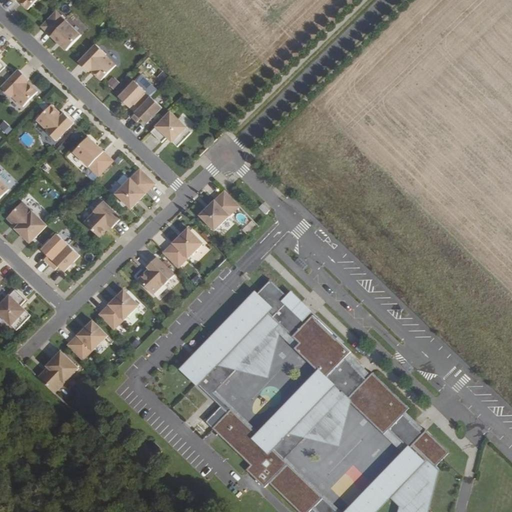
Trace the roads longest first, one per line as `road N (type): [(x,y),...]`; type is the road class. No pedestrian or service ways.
road 1 (residential): [(0,15),(187,197)]
road 2 (unclassified): [(386,0),(239,144)]
road 3 (residential): [(187,197),(68,312)]
